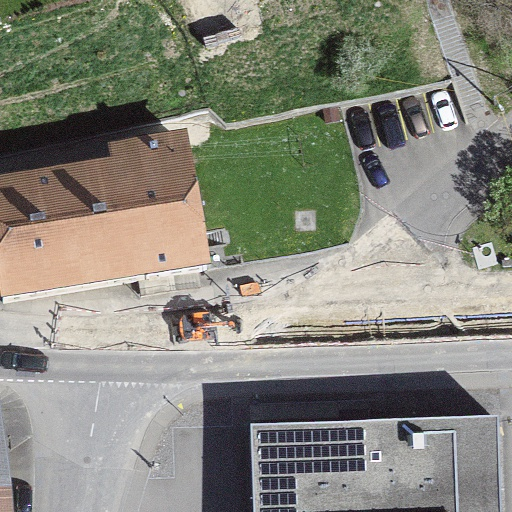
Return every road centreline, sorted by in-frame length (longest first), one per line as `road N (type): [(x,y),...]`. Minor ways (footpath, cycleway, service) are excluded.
road 1 (residential): [(267,352),(511,136)]
road 2 (secondary): [(267,352),(511,331)]
road 3 (residential): [(95,511),(108,453),(107,349)]
road 4 (secondary): [(107,349),(267,352)]
